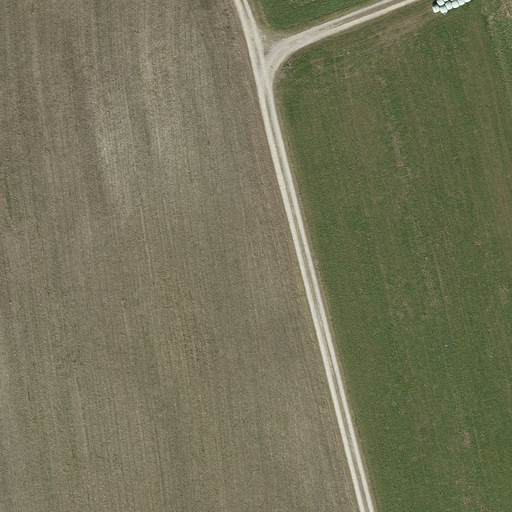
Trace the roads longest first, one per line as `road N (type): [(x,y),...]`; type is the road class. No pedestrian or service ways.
road 1 (track): [(246,0),(373,511)]
road 2 (track): [(264,57),(405,0)]
